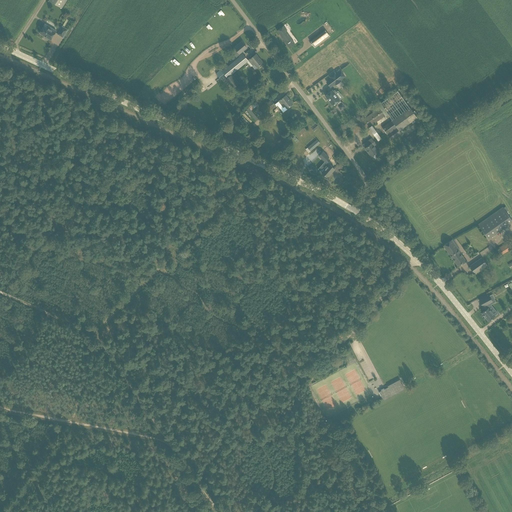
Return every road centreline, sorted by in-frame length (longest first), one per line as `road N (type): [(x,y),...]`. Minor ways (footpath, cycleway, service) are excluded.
road 1 (tertiary): [(356,208),(0,46)]
road 2 (unclassified): [(356,208),(363,174),(232,0)]
road 3 (tertiary): [(511,374),(439,283),(356,208)]
road 4 (track): [(364,188),(511,85)]
road 5 (track): [(166,442),(91,334)]
